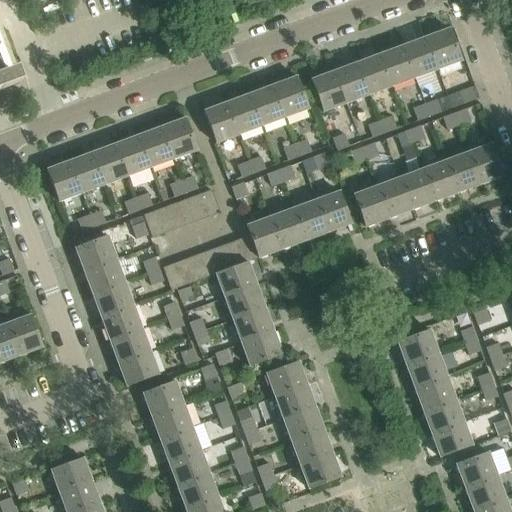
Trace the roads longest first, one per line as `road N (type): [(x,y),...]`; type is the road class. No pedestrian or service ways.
road 1 (unclassified): [(0,144),(386,0)]
road 2 (residential): [(0,427),(87,395),(0,166)]
road 3 (residential): [(387,282),(511,237)]
road 4 (residential): [(511,123),(465,0)]
